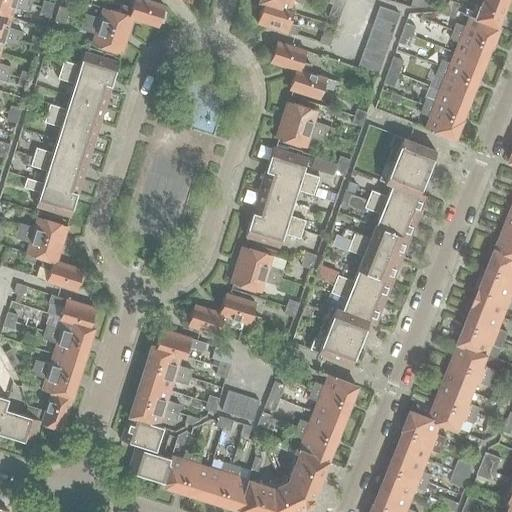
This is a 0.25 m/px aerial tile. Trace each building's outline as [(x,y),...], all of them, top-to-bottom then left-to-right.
[(13,0),(0,0),(0,14),(9,17),(12,7),(23,11),(28,12),(30,5),(25,4),(13,0)] [(101,8),(111,11),(114,4),(103,0),(101,8)] [(123,12),(122,16),(131,18),(157,27),(158,22),(161,22),(164,12),(162,12),(163,7),(141,0),(133,0),(131,9),(129,8),(127,13),(123,12)] [(258,0),(257,3),(262,4),(287,12),(291,1),(293,2),(299,4),(299,0),(258,0)] [(448,0),(445,7),(456,11),(458,3),(448,0)] [(480,0),(478,6),(476,5),(473,11),(464,8),(462,13),(467,15),(467,16),(496,26),(506,0),(480,0)] [(43,1),(40,8),(51,11),(53,4),(43,1)] [(262,4),(256,23),(270,28),(279,30),(292,35),(293,31),(294,27),(289,25),(286,24),(290,13),(287,12),(262,4)] [(329,11),(339,14),(341,8),(331,4),(329,11)] [(59,7),(56,14),(66,17),(69,10),(59,7)] [(378,7),(374,17),(394,24),(398,14),(378,7)] [(456,11),(445,7),(443,15),(453,18),(456,11)] [(51,11),(40,8),(38,15),(48,19),(51,11)] [(88,15),(85,23),(126,36),(131,18),(122,16),(103,10),(100,19),(88,15)] [(337,21),(339,14),(329,11),(327,18),(337,21)] [(0,14),(0,34),(14,39),(19,40),(21,33),(16,31),(5,27),(9,17),(0,14)] [(66,17),(56,14),(54,21),(64,24),(66,17)] [(498,27),(496,26),(467,16),(463,26),(455,22),(451,32),(489,46),(490,47),(498,27)] [(394,24),(374,17),(371,27),(391,34),(394,24)] [(83,31),(95,34),(91,44),(120,54),(126,36),(85,23),(83,31)] [(414,27),(404,23),(402,30),(412,33),(414,27)] [(371,27),(367,37),(387,44),(391,34),(371,27)] [(322,29),(320,35),(330,39),(332,32),(322,29)] [(412,33),(402,30),(400,37),(410,40),(412,33)] [(457,42),(452,53),(482,64),(489,46),(451,32),(448,38),(454,41),(457,42)] [(0,34),(0,44),(0,43),(11,47),(16,48),(19,40),(14,39),(0,34)] [(330,39),(320,35),(318,42),(328,45),(330,39)] [(32,36),(30,43),(39,46),(42,39),(32,36)] [(387,44),(367,37),(364,47),(384,54),(387,44)] [(410,40),(400,37),(397,43),(407,47),(410,40)] [(271,46),(268,56),(270,57),(269,62),(294,70),(305,73),(307,69),(301,67),(302,63),(299,62),(303,51),(275,42),(274,47),(271,46)] [(39,46),(30,43),(27,50),(37,53),(39,46)] [(364,47),(360,57),(380,64),(384,54),(364,47)] [(78,66),(62,61),(59,71),(110,87),(117,63),(83,52),(78,66)] [(475,82),(482,64),(452,53),(448,63),(440,60),(437,68),(475,82)] [(377,75),(380,64),(360,57),(356,68),(377,75)] [(402,61),(392,57),(390,64),(400,68),(402,61)] [(336,62),(326,58),(323,65),(334,69),(336,62)] [(0,72),(3,74),(7,75),(10,68),(5,67),(0,64),(0,72)] [(400,68),(390,64),(387,71),(398,74),(400,68)] [(442,79),(438,90),(468,101),(475,82),(437,68),(433,76),(442,79)] [(294,70),(288,89),(318,99),(322,88),(324,88),(328,89),(329,85),(330,81),(305,73),(294,70)] [(103,108),(110,87),(59,71),(57,78),(73,84),(68,97),(103,108)] [(398,74),(387,71),(385,77),(395,81),(398,74)] [(19,79),(28,82),(31,75),(22,72),(19,79)] [(395,81),(385,77),(383,84),(393,87),(395,81)] [(19,79),(17,85),(26,88),(28,82),(19,79)] [(460,120),(468,101),(438,90),(433,100),(431,99),(425,97),(422,105),(460,120)] [(401,96),(390,93),(388,100),(398,104),(401,96)] [(48,104),(45,113),(45,114),(96,130),(103,108),(68,97),(65,110),(48,104)] [(324,125),(312,122),(316,111),(286,102),(280,120),(321,133),(324,125)] [(418,114),(424,116),(428,118),(423,129),(453,140),(461,120),(460,120),(422,105),(418,114)] [(7,114),(18,117),(20,110),(10,106),(7,114)] [(353,116),(363,120),(366,113),(356,109),(353,116)] [(18,117),(7,114),(5,121),(15,125),(18,117)] [(89,152),(96,130),(45,114),(43,122),(59,127),(54,141),(89,152)] [(363,120),(353,116),(350,124),(361,127),(363,120)] [(319,140),(321,133),(280,120),(275,138),(305,147),(308,137),(319,140)] [(388,147),(395,150),(393,156),(427,169),(434,151),(394,134),(388,147)] [(0,141),(0,149),(7,152),(9,145),(0,141)] [(54,141),(51,153),(35,148),(31,158),(82,174),(89,152),(54,141)] [(318,177),(301,172),(306,159),(272,148),(264,171),(315,187),(318,177)] [(22,163),(29,166),(31,158),(24,155),(22,163)] [(420,187),(427,169),(393,156),(386,173),(420,187)] [(320,159),(313,157),(309,168),(316,170),(320,159)] [(336,164),(346,168),(349,160),(339,157),(336,164)] [(76,195),(82,174),(31,158),(29,166),(46,171),(42,183),(25,178),(24,179),(76,195)] [(346,168),(336,164),(334,171),(344,175),(346,168)] [(312,196),(315,187),(264,171),(257,193),(291,204),(296,191),(312,196)] [(420,187),(386,173),(382,182),(388,185),(385,194),(420,208),(425,196),(418,193),(420,187)] [(22,187),(39,192),(34,207),(69,217),(76,195),(24,179),(22,187)] [(324,200),(326,191),(316,188),(314,197),(324,200)] [(413,225),(420,208),(385,194),(383,197),(369,190),(363,205),(413,225)] [(251,215),(301,231),(304,220),(288,215),(291,204),(257,193),(251,215)] [(350,194),(346,206),(360,211),(364,200),(350,194)] [(406,243),(413,225),(363,205),(362,208),(376,214),(371,229),(406,243)] [(511,214),(509,213),(502,232),(511,235),(511,214)] [(299,238),(301,231),(251,215),(244,236),(278,247),(282,234),(299,238)] [(32,227),(21,224),(18,232),(60,245),(66,227),(35,217),(32,227)] [(399,261),(406,243),(371,229),(367,239),(352,232),(348,241),(399,261)] [(36,257),(46,259),(55,262),(60,245),(18,232),(17,238),(28,242),(24,253),(25,254),(36,257)] [(494,250),(511,257),(511,235),(502,232),(494,250)] [(392,278),(399,261),(348,241),(345,250),(359,257),(357,265),(392,278)] [(279,269),(268,265),(271,256),(241,246),(235,265),(276,278),(279,269)] [(511,257),(494,250),(487,269),(511,278),(511,257)] [(302,259),(312,262),(315,255),(305,251),(302,259)] [(25,254),(23,260),(34,263),(36,257),(25,254)] [(81,270),(55,262),(46,259),(44,264),(48,264),(46,270),(48,271),(45,281),(74,290),(76,285),(79,285),(81,277),(80,274),(81,270)] [(312,262),(302,259),(299,266),(309,270),(312,262)] [(274,286),(276,278),(235,265),(229,282),(259,293),(262,282),(274,286)] [(385,296),(392,278),(357,265),(350,281),(334,275),(334,276),(385,296)] [(480,288),(509,299),(511,290),(511,278),(487,269),(480,288)] [(378,314),(385,296),(334,276),(328,293),(343,298),(343,300),(378,314)] [(13,291),(23,294),(26,286),(15,283),(13,291)] [(511,300),(509,299),(480,288),(472,307),(500,319),(505,308),(508,309),(510,304),(511,305),(511,300)] [(218,313),(229,317),(254,325),(255,321),(252,320),(253,315),(250,314),(254,303),(224,294),(218,313)] [(62,319),(62,321),(92,331),(93,328),(88,326),(94,309),(50,295),(48,303),(60,307),(57,317),(62,319)] [(295,310),(298,303),(288,300),(286,307),(295,310)] [(373,325),(378,314),(343,300),(338,311),(332,308),(329,315),(364,329),(366,323),(373,325)] [(228,321),(229,317),(218,313),(193,305),(191,310),(188,311),(186,319),(188,321),(187,325),(216,334),(219,324),(221,324),(222,319),(228,321)] [(293,317),(295,310),(286,307),(283,314),(293,317)] [(505,333),(496,329),(500,319),(472,307),(465,325),(503,340),(505,333)] [(4,319),(15,323),(18,316),(7,312),(4,319)] [(357,347),(364,329),(329,315),(322,333),(357,347)] [(15,323),(4,319),(2,327),(13,330),(15,323)] [(48,327),(45,338),(85,351),(92,331),(62,321),(59,330),(48,327)] [(457,344),(486,355),(490,344),(499,348),(503,340),(465,325),(457,344)] [(149,347),(178,357),(178,356),(183,357),(186,347),(197,350),(199,342),(160,329),(154,347),(150,345),(149,347)] [(249,337),(239,333),(236,341),(247,344),(249,337)] [(349,365),(357,347),(322,333),(319,341),(312,338),(308,349),(349,365)] [(54,343),(48,360),(79,370),(85,351),(45,338),(44,340),(54,343)] [(493,371),(482,366),(486,355),(457,344),(450,362),(490,378),(493,371)] [(143,366),(187,380),(190,371),(175,366),(178,357),(149,347),(143,366)] [(274,363),(277,353),(257,347),(254,357),(274,363)] [(4,353),(9,362),(16,358),(11,349),(4,353)] [(16,358),(9,362),(14,371),(21,367),(16,358)] [(43,379),(43,380),(73,390),(79,370),(48,360),(47,365),(37,361),(32,375),(43,379)] [(229,364),(219,361),(217,368),(227,371),(229,364)] [(443,381),(471,392),(476,381),(487,386),(490,378),(450,362),(443,381)] [(280,363),(277,370),(288,375),(291,368),(280,363)] [(138,384),(166,394),(170,381),(185,386),(187,380),(143,366),(138,384)] [(225,378),(227,371),(217,368),(215,375),(225,378)] [(288,375),(277,370),(275,378),(285,382),(288,375)] [(356,386),(327,375),(322,386),(313,382),(310,390),(348,405),(356,386)] [(49,392),(46,403),(67,409),(73,390),(43,380),(40,389),(49,392)] [(479,408),(467,403),(471,392),(443,381),(435,400),(476,416),(479,408)] [(284,386),(273,382),(271,388),(281,392),(284,386)] [(132,403),(175,417),(179,406),(164,401),(166,394),(138,384),(132,403)] [(281,392),(271,388),(268,395),(278,399),(281,392)] [(311,412),(341,424),(348,405),(310,390),(306,398),(316,401),(311,412)] [(231,414),(238,394),(227,391),(221,411),(231,414)] [(502,393),(499,402),(506,405),(510,396),(502,393)] [(238,394),(231,414),(242,417),(248,397),(238,394)] [(216,405),(218,398),(208,395),(206,402),(216,405)] [(278,399),(268,395),(265,401),(276,405),(278,399)] [(6,400),(0,397),(0,434),(10,438),(18,413),(3,408),(6,400)] [(252,420),(258,400),(248,397),(242,417),(252,420)] [(428,418),(439,423),(457,430),(461,418),(473,423),(476,416),(435,400),(428,418)] [(276,405),(265,401),(263,408),(273,412),(276,405)] [(213,412),(216,405),(206,402),(203,409),(213,412)] [(499,402),(495,413),(502,416),(506,405),(499,402)] [(46,403),(43,411),(40,423),(60,429),(67,409),(46,403)] [(126,421),(159,432),(161,427),(156,426),(159,415),(174,419),(175,417),(132,403),(126,421)] [(36,422),(40,423),(43,411),(37,409),(34,418),(18,413),(10,438),(29,444),(36,422)] [(271,415),(261,412),(259,419),(268,422),(271,415)] [(296,427),(334,442),(341,424),(311,412),(307,422),(299,419),(296,427)] [(435,433),(439,423),(428,418),(413,412),(409,414),(403,430),(404,430),(442,445),(445,437),(435,433)] [(190,425),(199,419),(186,415),(183,423),(190,425)] [(222,429),(225,418),(218,416),(215,426),(222,429)] [(229,431),(232,421),(225,418),(222,429),(229,431)] [(268,422),(259,419),(256,426),(266,429),(268,422)] [(134,448),(152,454),(159,432),(126,421),(120,440),(135,445),(134,448)] [(511,429),(511,424),(506,422),(502,432),(510,435),(511,429)] [(247,437),(250,426),(241,424),(238,434),(247,437)] [(497,428),(487,424),(484,432),(494,436),(497,428)] [(301,439),(296,450),(326,462),(334,442),(296,427),(292,436),(301,439)] [(396,449),(424,460),(429,450),(438,454),(442,445),(404,430),(396,449)] [(182,445),(187,431),(177,436),(175,442),(182,445)] [(473,436),(467,434),(463,445),(469,447),(471,442),(473,436)] [(484,440),(473,436),(471,442),(482,446),(484,440)] [(482,446),(471,442),(469,447),(480,451),(482,446)] [(159,456),(152,454),(134,448),(127,472),(161,483),(168,459),(159,456)] [(296,454),(288,472),(283,485),(312,496),(326,462),(296,450),(293,449),(292,453),(296,454)] [(430,475),(420,471),(424,460),(396,449),(389,468),(427,483),(430,475)] [(483,458),(493,462),(495,457),(485,453),(483,458)] [(161,483),(164,487),(178,492),(190,455),(186,454),(185,458),(181,457),(180,459),(169,456),(168,459),(161,483)] [(197,498),(207,468),(196,465),(197,462),(193,460),(194,456),(190,455),(178,492),(197,498)] [(491,468),(496,470),(500,459),(495,457),(493,462),(491,468)] [(491,468),(493,462),(483,458),(481,464),(491,468)] [(454,471),(459,473),(461,467),(463,461),(459,459),(454,471)] [(461,467),(471,471),(473,465),(463,461),(461,467)] [(491,468),(481,464),(479,470),(489,474),(491,468)] [(217,504),(228,467),(225,466),(223,470),(218,469),(218,471),(207,468),(197,498),(217,504)] [(228,467),(217,504),(236,510),(246,479),(235,476),(236,474),(231,472),(232,468),(228,467)] [(471,471),(461,467),(459,473),(469,476),(471,471)] [(381,486),(411,498),(415,487),(424,491),(427,483),(389,468),(381,486)] [(491,468),(489,474),(487,479),(492,481),(496,470),(491,468)] [(489,474),(479,470),(476,475),(487,479),(489,474)] [(455,484),(457,478),(459,473),(454,471),(450,482),(455,484)] [(466,482),(469,476),(459,473),(457,478),(466,482)] [(242,511),(266,511),(274,489),(251,481),(252,477),(247,475),(246,479),(236,510),(242,511)] [(466,482),(457,478),(455,484),(464,488),(466,482)] [(283,485),(279,487),(274,489),(266,511),(292,511),(306,505),(307,505),(309,504),(310,501),(312,496),(283,485)] [(414,511),(409,510),(406,509),(411,498),(381,486),(374,505),(393,511),(414,511)] [(511,491),(510,495),(500,492),(499,496),(511,500),(511,491)] [(468,496),(466,501),(476,505),(478,499),(468,496)] [(511,511),(511,500),(499,496),(497,500),(510,505),(508,509),(510,510),(509,511),(511,511)] [(438,508),(443,510),(446,505),(448,499),(443,497),(438,508)] [(458,503),(448,499),(446,505),(456,509),(458,503)] [(476,505),(474,511),(476,511),(478,511),(483,501),(478,499),(476,505)] [(466,501),(464,507),(474,511),(476,505),(466,501)]
